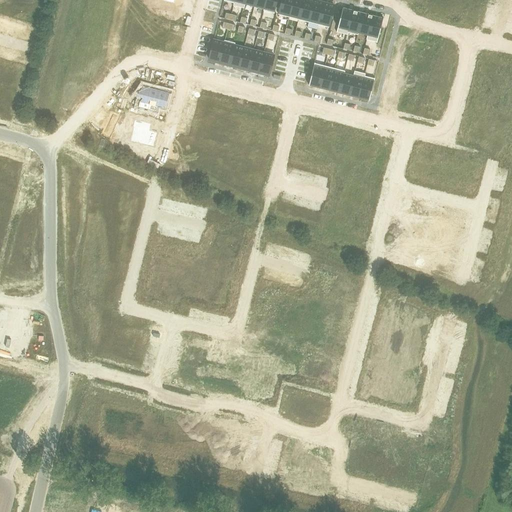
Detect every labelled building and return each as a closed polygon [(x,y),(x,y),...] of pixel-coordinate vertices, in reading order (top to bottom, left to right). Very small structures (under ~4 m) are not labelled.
[(0,0),(0,5),(1,6),(4,7),(2,14),(15,19),(18,10),(17,10),(19,0),(0,0)] [(234,3),(233,5),(244,8),(245,3),(245,0),(235,0),(234,3)] [(256,0),(255,6),(264,8),(266,0),(256,0)] [(264,8),(263,10),(274,13),(277,0),(266,0),(264,8)] [(281,0),(278,14),(289,17),(290,15),(289,15),(293,0),(281,0)] [(293,0),(289,15),(290,15),(299,17),(303,0),(293,0)] [(299,17),(298,19),(308,22),(314,0),(313,0),(303,0),(299,17)] [(314,0),(308,22),(318,25),(324,3),(314,0)] [(438,0),(426,0),(422,17),(434,20),(439,0),(438,0)] [(439,0),(434,20),(445,22),(450,3),(439,0)] [(324,3),(318,25),(329,27),(334,5),(324,3)] [(450,3),(445,22),(455,25),(460,5),(450,3)] [(460,5),(455,25),(465,28),(470,8),(460,5)] [(343,7),(336,32),(337,32),(347,34),(348,32),(353,10),(343,8),(343,7)] [(470,8),(465,28),(477,31),(482,11),(470,8)] [(353,10),(348,32),(358,35),(359,32),(358,32),(363,13),(353,10)] [(363,13),(358,32),(359,32),(367,35),(368,35),(373,15),(363,13)] [(367,35),(366,39),(377,42),(376,42),(377,42),(383,17),(383,18),(373,15),(368,35),(367,35)] [(139,20),(134,40),(146,43),(147,40),(146,40),(151,23),(150,23),(139,20)] [(151,23),(146,40),(147,40),(158,43),(163,23),(151,20),(150,23),(151,23)] [(163,23),(158,43),(170,46),(175,26),(163,23)] [(175,26),(170,46),(182,49),(187,29),(175,26)] [(423,51),(426,41),(421,39),(414,37),(411,48),(423,51)] [(214,40),(209,59),(219,62),(224,42),(214,40)] [(224,42),(219,62),(229,64),(234,45),(235,45),(235,43),(224,40),(224,42)] [(436,54),(439,44),(431,42),(426,41),(423,51),(436,54)] [(234,45),(229,64),(239,67),(244,47),(235,45),(234,45)] [(244,47),(239,67),(249,69),(254,50),(244,47)] [(421,61),(423,51),(411,48),(408,58),(421,61)] [(481,49),(478,61),(498,66),(501,54),(481,49)] [(254,50),(249,69),(259,72),(264,52),(254,50)] [(434,64),(436,54),(423,51),(421,61),(434,64)] [(264,52),(259,72),(269,74),(274,55),(264,52)] [(418,71),(421,61),(408,58),(406,67),(418,71)] [(431,74),(434,64),(421,61),(418,71),(431,74)] [(478,61),(475,72),(495,77),(498,66),(478,61)] [(315,62),(309,85),(319,87),(325,65),(315,63),(315,62)] [(325,65),(319,87),(329,90),(335,68),(325,65)] [(416,81),(418,71),(406,67),(403,77),(416,81)] [(335,68),(329,90),(339,92),(344,73),(345,71),(335,68)] [(354,75),(349,95),(359,97),(364,75),(365,76),(365,73),(355,70),(353,75),(354,75)] [(429,84),(431,74),(418,71),(416,81),(429,84)] [(475,72),(472,84),(492,89),(495,77),(475,72)] [(344,73),(339,92),(349,95),(354,75),(353,75),(344,73)] [(364,75),(359,97),(369,100),(368,100),(369,100),(375,78),(374,78),(365,76),(364,75)] [(413,91),(416,81),(403,77),(401,88),(413,91)] [(426,94),(429,84),(416,81),(413,91),(426,94)] [(472,84),(469,96),(489,101),(492,89),(472,84)] [(143,86),(137,94),(142,98),(140,101),(138,106),(138,107),(157,111),(158,106),(166,108),(170,93),(143,86)] [(0,93),(0,111),(5,113),(10,96),(0,93)] [(207,111),(205,118),(206,118),(217,121),(223,99),(211,96),(207,111)] [(223,99),(217,121),(229,124),(229,125),(231,117),(235,103),(223,99)] [(249,121),(247,129),(259,132),(265,110),(252,107),(249,121)] [(464,107),(461,119),(483,124),(486,112),(464,107)] [(499,107),(497,113),(510,117),(511,110),(499,107)] [(265,110),(259,132),(270,135),(271,135),(273,128),(276,113),(265,110)] [(110,137),(120,116),(112,112),(102,133),(110,137)] [(300,118),(294,138),(306,141),(311,121),(300,118)] [(134,128),(130,141),(154,147),(157,132),(149,130),(151,124),(135,119),(133,127),(134,128)] [(461,119),(458,131),(480,136),(483,124),(461,119)] [(311,121),(306,141),(316,143),(322,124),(311,121)] [(322,124),(316,143),(327,146),(332,126),(322,124)] [(332,126),(327,146),(339,149),(344,129),(332,126)] [(373,137),(370,147),(387,151),(390,141),(373,137)] [(179,146),(175,160),(198,166),(202,153),(204,153),(207,144),(187,139),(185,148),(179,146)] [(490,141),(489,148),(501,151),(503,144),(490,141)] [(417,145),(412,164),(424,167),(429,148),(417,145)] [(370,147),(368,157),(385,161),(387,151),(370,147)] [(429,148),(424,167),(435,170),(440,151),(429,148)] [(440,151),(435,170),(446,173),(451,153),(440,151)] [(451,153),(446,173),(457,176),(462,156),(451,153)] [(462,156),(457,176),(469,179),(474,159),(462,156)] [(368,157),(365,167),(382,171),(385,161),(368,157)] [(5,160),(0,177),(11,181),(17,163),(5,160)] [(245,160),(242,172),(264,177),(267,165),(253,161),(245,160)] [(365,167),(363,176),(380,181),(382,171),(365,167)] [(239,183),(239,184),(246,186),(261,189),(264,177),(242,172),(239,183)] [(363,176),(360,187),(377,191),(380,181),(363,176)] [(359,190),(357,200),(374,204),(376,194),(359,190)] [(357,200),(354,210),(371,214),(374,204),(357,200)] [(354,210),(352,220),(369,224),(371,214),(354,210)] [(352,220),(349,229),(366,234),(369,224),(352,220)] [(233,228),(231,238),(248,242),(250,232),(233,228)] [(349,229),(347,240),(364,244),(366,234),(349,229)] [(153,232),(151,243),(168,247),(170,237),(153,232)] [(231,238),(228,248),(245,252),(248,242),(231,238)] [(151,243),(148,252),(168,257),(165,256),(168,247),(151,243)] [(228,248),(226,258),(243,262),(245,252),(228,248)] [(148,252),(146,262),(166,267),(168,257),(148,252)] [(226,258),(223,267),(240,272),(243,262),(226,258)] [(146,262),(143,272),(163,277),(166,267),(146,262)] [(223,267),(221,277),(238,281),(240,272),(223,267)] [(143,272),(141,282),(161,287),(163,277),(143,272)] [(221,277),(218,287),(235,291),(238,281),(221,277)] [(262,279),(259,289),(276,294),(279,284),(262,279)] [(141,282),(138,292),(158,297),(161,287),(141,282)] [(218,287),(216,297),(233,301),(235,291),(218,287)] [(259,289),(257,299),(274,303),(276,294),(259,289)] [(138,292),(136,302),(156,307),(158,297),(138,292)] [(385,295),(382,306),(402,312),(405,300),(385,295)] [(216,297),(213,307),(230,311),(233,301),(216,297)] [(257,299),(254,309),(271,313),(274,303),(257,299)] [(382,306),(379,317),(399,322),(396,321),(399,311),(402,312),(382,306)] [(254,309),(252,319),(269,323),(271,313),(254,309)] [(379,317),(376,328),(396,333),(399,322),(379,317)] [(252,319),(249,329),(266,333),(269,323),(252,319)] [(376,328),(374,338),(394,343),(396,333),(376,328)] [(249,329),(247,338),(264,343),(266,333),(249,329)] [(247,338),(244,348),(261,353),(264,343),(247,338)] [(374,338),(371,350),(391,355),(394,343),(374,338)] [(368,433),(364,449),(376,452),(380,436),(368,433)] [(380,436),(376,452),(384,454),(389,438),(380,436)] [(389,438),(384,454),(393,456),(397,440),(389,438)] [(397,440),(393,456),(405,459),(409,443),(397,440)] [(364,449),(360,464),(372,468),(376,452),(364,449)] [(376,452),(372,468),(380,470),(384,454),(376,452)] [(384,454),(380,470),(389,472),(393,456),(384,454)] [(393,456),(389,472),(401,475),(405,459),(393,456)]
